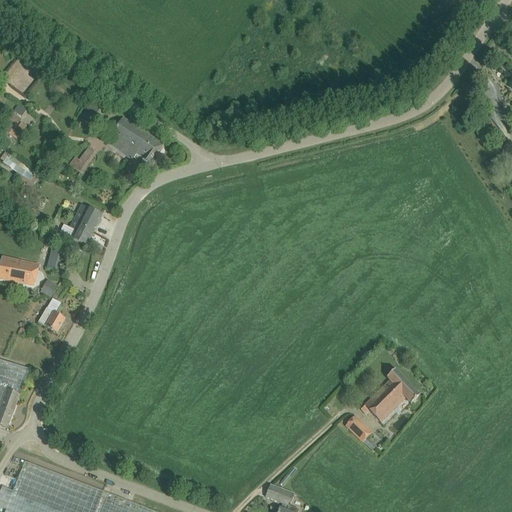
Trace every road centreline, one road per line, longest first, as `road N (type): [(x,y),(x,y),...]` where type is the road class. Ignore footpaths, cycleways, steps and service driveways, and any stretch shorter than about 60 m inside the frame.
road 1 (unclassified): [(196,511),(54,454),(37,437),(35,421),(130,206),(163,180),(215,164)]
road 2 (unclassified): [(215,164),(418,107),(460,69),(507,0)]
road 3 (unclassified): [(215,164),(0,11)]
